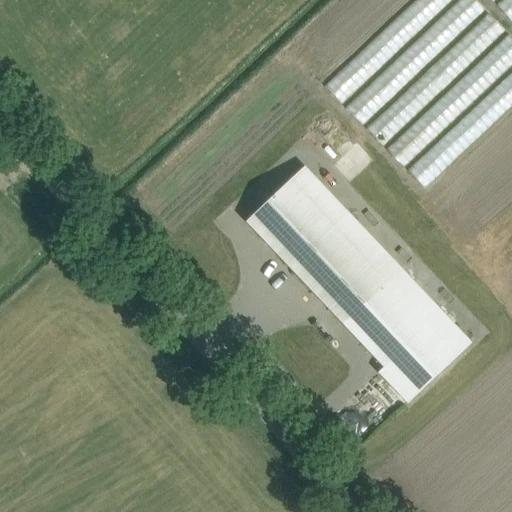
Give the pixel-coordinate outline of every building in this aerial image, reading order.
[(415,0),(324,84),(341,102),(452,0),(415,0)] [(478,0),(458,0),(344,108),(362,127),(364,125),(384,147),(384,146),(403,166),(511,63),(511,33),(508,30),(508,31),(478,0)] [(511,0),(493,0),(495,2),(511,19),(511,0)] [(424,187),(511,105),(511,70),(407,169),(424,187)] [(332,195),(305,166),(246,222),(344,325),(394,278),(323,204),(332,195)] [(394,278),(344,325),(384,367),(378,372),(407,403),(471,342),(402,270),(394,278)]
